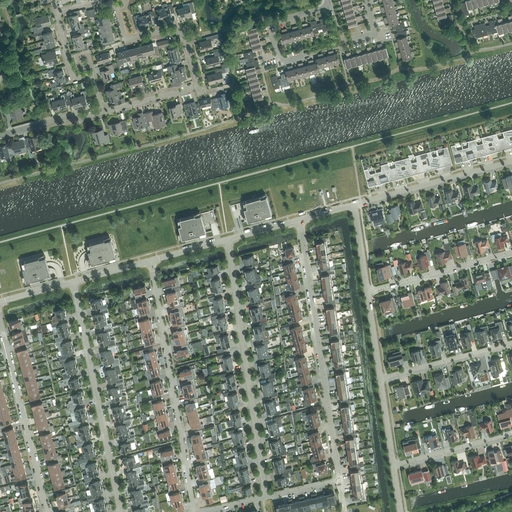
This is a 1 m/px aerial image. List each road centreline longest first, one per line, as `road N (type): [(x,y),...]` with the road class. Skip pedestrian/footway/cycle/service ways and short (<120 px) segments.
road 1 (residential): [(338,479),(299,219)]
road 2 (residential): [(265,496),(227,239)]
road 3 (residential): [(194,511),(150,260)]
road 4 (residential): [(101,112),(198,88),(183,35),(163,30),(125,40),(116,8)]
road 5 (residential): [(120,511),(72,281)]
road 6 (residential): [(47,511),(0,321)]
road 7 (residential): [(101,112),(91,75),(73,80),(56,13),(98,2),(116,8)]
road 8 (residential): [(354,205),(511,161)]
road 9 (residential): [(367,291),(511,251)]
road 10 (residential): [(380,379),(511,342)]
road 11 (residential): [(393,465),(511,433)]
road 12 (residential): [(300,57),(281,62),(273,22),(327,0)]
